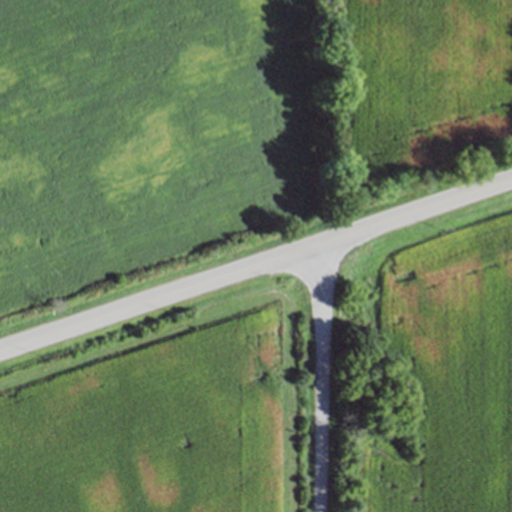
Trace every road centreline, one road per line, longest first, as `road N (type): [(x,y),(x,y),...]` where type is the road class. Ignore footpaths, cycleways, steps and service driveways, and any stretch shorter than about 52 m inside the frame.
road 1 (secondary): [(511,179),(0,357)]
road 2 (residential): [(318,511),(320,286),(309,248)]
